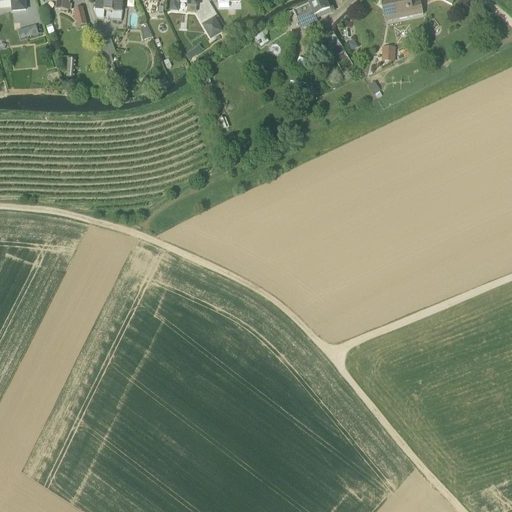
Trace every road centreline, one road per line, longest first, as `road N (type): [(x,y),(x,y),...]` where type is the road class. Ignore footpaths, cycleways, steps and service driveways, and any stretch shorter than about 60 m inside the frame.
road 1 (track): [(328,355),(248,284),(143,236),(52,210),(0,206)]
road 2 (track): [(464,511),(328,355)]
road 3 (track): [(511,276),(328,355)]
